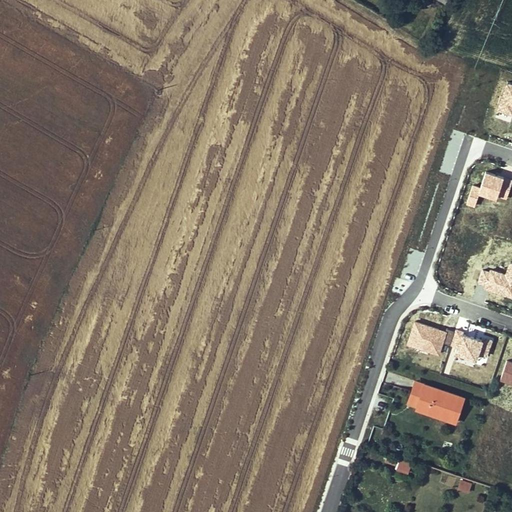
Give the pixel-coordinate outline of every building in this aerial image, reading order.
[(479,325),(471,347),(477,349),(485,328),(479,325)] [(485,328),(477,349),(499,358),(508,337),(485,328)] [(409,402),(418,405),(425,383),(416,381),(409,402)] [(425,383),(418,405),(417,408),(435,415),(436,413),(439,414),(439,416),(456,422),(464,397),(425,383)] [(387,456),(385,461),(396,465),(398,460),(387,456)] [(400,459),(397,468),(408,472),(411,463),(400,459)] [(458,488),(469,491),(471,483),(461,480),(458,488)]
